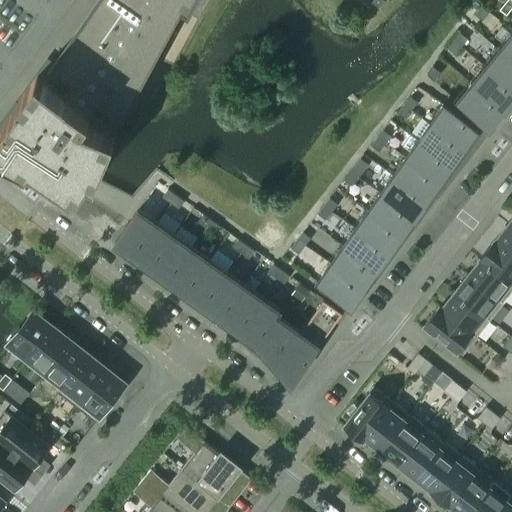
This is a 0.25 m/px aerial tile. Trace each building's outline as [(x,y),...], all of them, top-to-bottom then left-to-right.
[(31,163),(77,194),(90,175),(97,179),(116,133),(86,121),(98,102),(120,117),(128,101),(126,100),(140,74),(145,77),(153,62),(181,10),(187,14),(194,0),(97,0),(51,67),(57,71),(48,83),(37,74),(18,99),(20,101),(5,121),(7,123),(0,132),(0,152),(28,166),(31,163)] [(480,6),(474,14),(482,20),(488,12),(480,6)] [(460,32),(453,40),(461,46),(467,38),(460,32)] [(511,33),(499,49),(511,60),(511,33)] [(453,40),(447,48),(455,54),(461,46),(453,40)] [(511,60),(499,49),(485,66),(511,88),(511,60)] [(433,66),(427,74),(434,80),(441,72),(433,66)] [(511,88),(485,66),(471,83),(504,110),(511,99),(511,88)] [(471,83),(457,100),(489,127),(504,110),(471,83)] [(410,96),(404,103),(411,110),(418,102),(410,96)] [(404,103),(397,111),(405,118),(411,110),(404,103)] [(443,104),(430,122),(464,146),(477,128),(443,104)] [(430,122),(418,140),(452,164),(464,146),(430,122)] [(383,129),(377,137),(385,144),(391,136),(383,129)] [(377,137),(371,145),(378,151),(385,144),(377,137)] [(418,140),(405,157),(439,182),(452,164),(418,140)] [(405,157),(393,175),(427,199),(439,182),(405,157)] [(356,163),(350,171),(358,178),(364,170),(356,163)] [(350,171),(344,179),(352,185),(358,178),(350,171)] [(393,175),(380,193),(414,217),(427,199),(393,175)] [(168,189),(162,197),(170,203),(176,195),(168,189)] [(380,193),(368,210),(402,235),(414,217),(380,193)] [(176,195),(170,203),(178,209),(184,200),(176,195)] [(329,197),(323,205),(331,212),(337,204),(329,197)] [(323,205),(317,213),(325,220),(331,212),(323,205)] [(115,241),(133,255),(156,222),(137,209),(115,241)] [(368,210),(355,228),(389,252),(402,235),(368,210)] [(205,228),(211,219),(203,214),(197,222),(205,228)] [(211,219),(205,228),(213,233),(219,225),(211,219)] [(133,255),(151,267),(174,235),(156,222),(133,255)] [(494,239),(494,240),(511,254),(511,226),(508,223),(495,240),(494,239)] [(355,228),(343,245),(377,270),(389,252),(355,228)] [(303,231),(297,239),(304,246),(311,238),(303,231)] [(151,267),(168,280),(191,247),(174,235),(151,267)] [(232,247),(240,253),(246,244),(238,239),(232,247)] [(297,239),(290,247),(298,254),(304,246),(297,239)] [(511,254),(494,240),(480,257),(511,281),(511,280),(511,279),(511,254)] [(254,250),(246,244),(240,253),(249,258),(254,250)] [(343,245),(330,263),(364,287),(377,270),(343,245)] [(168,280),(186,292),(209,260),(191,247),(168,280)] [(480,258),(468,274),(503,302),(511,290),(511,281),(480,257),(480,258)] [(186,292),(203,305),(226,272),(209,260),(186,292)] [(330,263),(317,281),(351,306),(364,287),(330,263)] [(273,264),(267,272),(276,278),(281,269),(273,264)] [(290,275),(281,269),(276,278),(284,283),(290,275)] [(203,305),(221,317),(244,285),(226,272),(203,305)] [(468,274),(454,291),(490,319),(503,302),(468,274)] [(221,317),(239,330),(262,297),(244,285),(221,317)] [(439,306),(438,306),(476,336),(490,319),(454,291),(441,308),(439,306)] [(239,330),(256,342),(276,314),(277,315),(281,311),(262,297),(239,330)] [(300,332),(301,332),(319,345),(342,312),(323,299),(300,332)] [(438,306),(425,324),(462,354),(476,336),(438,306)] [(6,340),(28,358),(54,326),(35,311),(22,327),(19,324),(6,340)] [(301,332),(300,332),(277,315),(276,314),(256,342),(277,366),(301,332)] [(28,358),(46,372),(74,337),(69,332),(66,335),(54,326),(28,358)] [(319,345),(301,332),(277,366),(292,382),(319,345)] [(46,372),(64,386),(89,354),(77,344),(79,341),(74,337),(46,372)] [(511,352),(509,350),(503,357),(511,364),(511,352)] [(418,352),(407,367),(414,372),(425,358),(418,352)] [(89,354),(64,386),(59,393),(77,407),(110,365),(104,360),(101,363),(89,354)] [(511,364),(503,357),(498,365),(509,373),(511,369),(511,364)] [(414,372),(421,378),(432,364),(425,358),(414,372)] [(115,369),(110,365),(77,407),(95,421),(126,382),(113,372),(115,369)] [(0,380),(0,387),(3,390),(12,379),(5,373),(0,380)] [(459,385),(452,379),(443,390),(450,396),(459,385)] [(450,396),(457,401),(466,390),(459,385),(450,396)] [(362,438),(392,400),(374,386),(344,424),(362,438)] [(22,387),(14,398),(20,403),(29,392),(22,387)] [(363,438),(365,436),(381,449),(409,413),(392,400),(362,438),(363,438)] [(486,406),(477,417),(484,422),(493,411),(486,406)] [(5,409),(0,415),(0,440),(28,463),(36,453),(40,455),(49,444),(5,409)] [(484,422),(491,428),(500,417),(493,411),(484,422)] [(409,413),(381,449),(398,462),(426,427),(409,413)] [(175,436),(194,451),(181,467),(226,503),(248,476),(258,484),(259,483),(185,424),(175,436)] [(398,462),(415,476),(443,440),(426,427),(398,462)] [(24,476),(20,473),(28,463),(0,440),(0,475),(15,487),(24,476)] [(430,489),(431,490),(460,453),(443,440),(415,476),(431,488),(430,489)] [(460,453),(431,490),(448,503),(477,467),(460,453)] [(169,483),(150,468),(141,480),(181,511),(219,511),(226,503),(181,467),(169,483)] [(460,511),(468,511),(494,480),(477,467),(448,503),(449,504),(449,503),(460,511)] [(132,491),(151,506),(145,511),(181,511),(141,480),(132,491)] [(494,480),(468,511),(496,511),(511,494),(510,493),(505,499),(490,486),(494,481),(494,480)] [(511,511),(511,494),(496,511),(511,511)]
